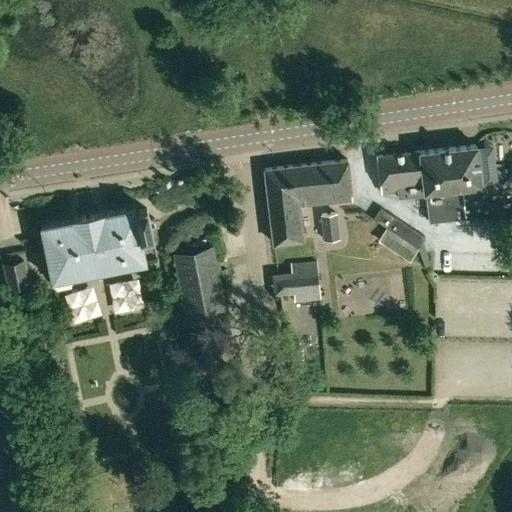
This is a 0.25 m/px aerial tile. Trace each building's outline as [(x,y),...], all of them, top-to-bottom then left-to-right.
[(477,147),(476,144),(376,155),(380,191),(423,187),(423,190),(424,190),(428,221),(463,217),(460,186),(481,184),(480,181),(482,181),(482,183),(497,181),(493,144),(478,146),(478,147),(477,147)] [(351,198),(347,158),(264,168),(272,242),(302,239),(298,204),(351,198)] [(134,205),(40,223),(51,278),(53,278),(54,283),(70,279),(69,275),(145,260),(141,238),(152,236),(146,208),(135,210),(134,205)] [(323,238),(339,237),(336,211),(320,213),(323,238)] [(418,247),(425,236),(393,215),(386,226),(418,247)] [(172,251),(185,315),(226,307),(213,243),(172,251)] [(2,262),(7,288),(29,284),(24,258),(2,262)] [(320,299),(316,260),(290,262),(291,271),(272,273),(273,294),(293,292),(294,302),(320,299)] [(301,348),(291,348),(292,358),(302,358),(301,348)]
